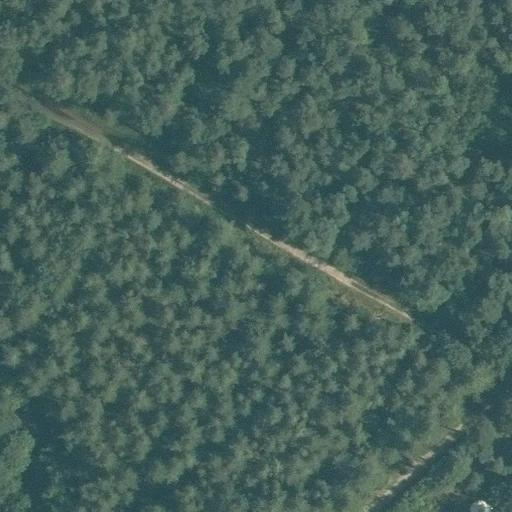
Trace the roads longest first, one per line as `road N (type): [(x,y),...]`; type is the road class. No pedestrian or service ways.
road 1 (track): [(0,74),(511,370)]
road 2 (track): [(511,382),(360,511)]
